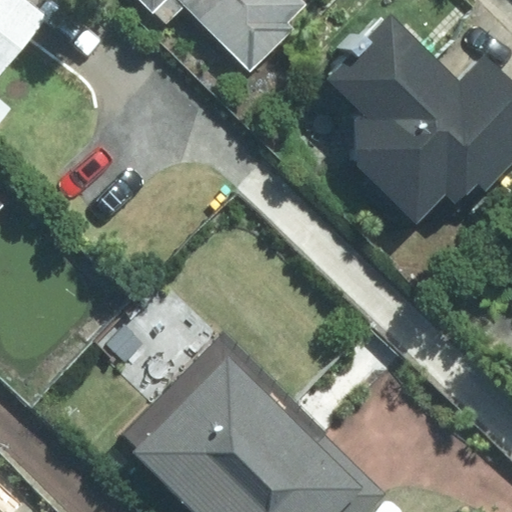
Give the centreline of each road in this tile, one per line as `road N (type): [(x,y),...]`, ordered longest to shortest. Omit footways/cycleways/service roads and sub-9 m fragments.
road 1 (unknown): [(511,428),(323,239),(7,0)]
road 2 (unknown): [(0,412),(99,511)]
